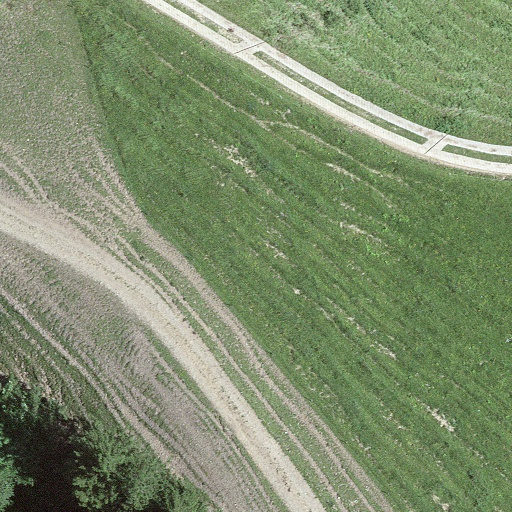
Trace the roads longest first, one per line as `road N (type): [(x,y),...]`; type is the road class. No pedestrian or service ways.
road 1 (track): [(0,217),(84,257),(141,297),(305,511)]
road 2 (track): [(168,0),(340,105),(428,145),(511,159)]
